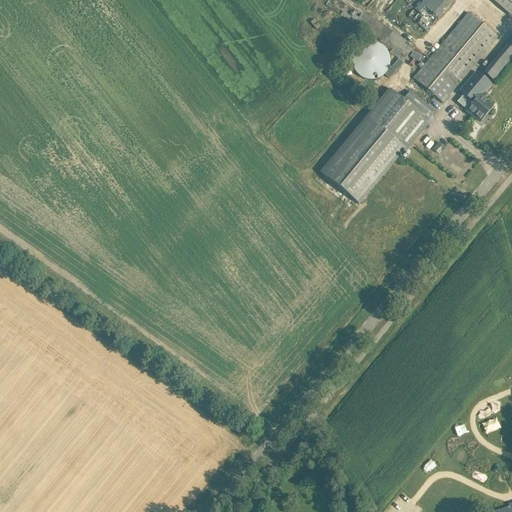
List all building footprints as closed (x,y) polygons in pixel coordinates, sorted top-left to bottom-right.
[(511,0),(491,0),(511,16),(511,0)] [(393,49),(390,53),(404,62),(414,46),(355,8),(350,16),(343,12),(340,15),(393,49)] [(413,79),(443,104),(498,38),(468,13),(413,79)] [(360,77),(364,79),(371,81),(376,80),(384,76),(388,70),(390,63),(389,56),(386,50),(381,45),(374,43),(366,43),(359,47),(354,53),(352,60),(352,67),(356,74),(360,77)] [(494,60),(484,72),(487,75),(495,81),(505,69),(511,60),(511,53),(504,47),(494,60)] [(467,111),(479,122),(486,114),(485,113),(491,107),(491,108),(492,107),(482,99),(486,95),(484,93),(492,85),(476,71),(460,91),(471,99),(473,97),(476,100),(467,111)] [(365,119),(320,173),(360,205),(371,191),(398,159),(400,157),(406,150),(407,151),(431,123),(428,121),(436,112),(411,91),(406,97),(403,100),(398,96),(389,89),(365,119)]
